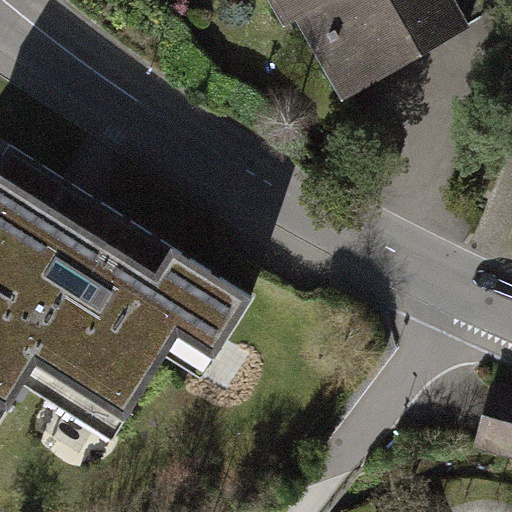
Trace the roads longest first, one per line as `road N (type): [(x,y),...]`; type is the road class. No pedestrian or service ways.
road 1 (residential): [(469,300),(122,96),(1,0)]
road 2 (residential): [(312,511),(469,300)]
